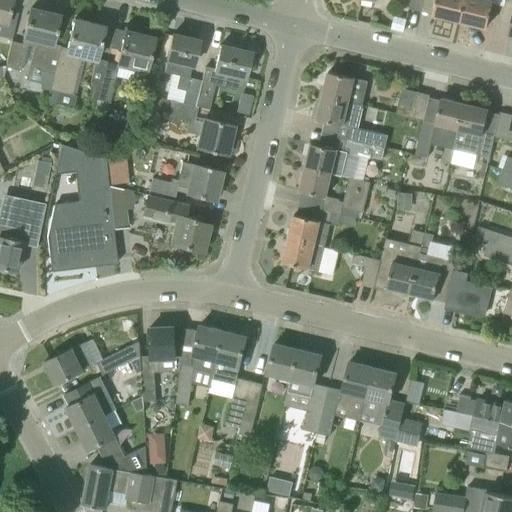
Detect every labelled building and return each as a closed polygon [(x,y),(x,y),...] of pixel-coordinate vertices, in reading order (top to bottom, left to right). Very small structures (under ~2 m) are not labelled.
[(0,0),(0,22),(6,24),(11,0),(0,0)] [(421,12),(423,0),(411,0),(409,9),(421,12)] [(459,21),(464,0),(436,0),(433,15),(459,21)] [(493,0),(464,0),(459,21),(487,28),(493,0)] [(59,47),(60,46),(52,44),(59,16),(30,9),(23,38),(35,41),(31,60),(48,64),(49,59),(56,61),(59,47)] [(53,74),(53,73),(49,90),(72,95),(81,58),(95,61),(104,26),(74,19),(67,49),(59,47),(56,61),(53,74)] [(153,38),(125,31),(117,65),(145,72),(153,38)] [(185,91),(182,103),(196,107),(199,94),(202,81),(188,78),(191,66),(193,66),(199,41),(172,35),(163,72),(179,76),(176,89),(185,91)] [(27,46),(22,44),(11,42),(5,67),(20,71),(27,46)] [(220,46),(214,72),(228,75),(227,79),(227,85),(230,89),(236,90),(240,88),(243,83),(250,53),(220,46)] [(115,73),(104,70),(96,100),(108,103),(115,73)] [(368,81),(354,78),(328,72),(322,96),(362,105),(368,81)] [(429,96),(417,93),(413,109),(399,105),(396,114),(424,120),(429,96)] [(199,94),(196,107),(197,107),(208,109),(211,97),(199,94)] [(363,105),(362,105),(322,96),(320,107),(315,105),(312,118),(317,119),(317,120),(350,127),(347,139),(385,147),(388,136),(358,128),(363,105)] [(424,120),(415,155),(428,158),(433,135),(445,138),(443,147),(445,148),(442,162),(451,164),(454,150),(465,104),(441,99),(440,101),(429,98),(424,120)] [(171,101),(167,117),(188,122),(185,132),(199,136),(197,147),(226,155),(233,126),(204,119),(202,123),(194,121),(197,107),(196,107),(182,103),(171,101)] [(489,159),(494,137),(499,115),(488,113),(488,110),(465,104),(454,150),(465,153),(467,145),(478,148),(476,156),(489,159)] [(511,115),(500,113),(499,115),(494,137),(511,141),(511,132),(509,131),(511,118),(511,115)] [(311,143),(305,167),(331,173),(342,176),(347,153),(370,159),(370,158),(382,160),(385,147),(347,139),(344,151),(311,143)] [(107,185),(104,158),(84,152),(59,145),(54,170),(79,167),(84,207),(52,211),(46,237),(50,265),(52,265),(52,268),(77,265),(77,262),(116,257),(112,229),(113,229),(108,186),(107,185)] [(128,155),(107,156),(109,182),(129,181),(128,155)] [(502,171),(511,174),(511,158),(507,157),(502,171)] [(38,161),(33,185),(45,188),(50,163),(38,161)] [(182,162),(176,185),(177,186),(187,189),(186,194),(215,201),(222,172),(208,169),(209,167),(205,167),(205,168),(182,162)] [(364,210),(370,183),(349,178),(344,202),(339,201),(340,200),(326,196),(331,173),(305,167),(300,191),(325,197),(322,209),(356,217),(358,209),(364,210)] [(511,174),(502,171),(494,168),(489,181),(511,189),(511,174)] [(148,195),(174,201),(177,186),(176,185),(152,179),(148,195)] [(127,228),(125,210),(134,209),(131,191),(108,186),(113,229),(113,230),(127,228)] [(195,219),(184,217),(187,205),(174,201),(148,195),(146,195),(141,216),(162,222),(175,225),(170,244),(203,252),(209,225),(195,221),(195,219)] [(0,268),(16,272),(20,253),(22,242),(35,245),(43,207),(5,198),(0,221),(0,268)] [(354,225),(356,217),(322,209),(319,221),(294,215),(288,239),(324,247),(327,236),(317,234),(320,222),(340,227),(341,222),(354,225)] [(475,238),(493,244),(511,250),(511,237),(479,226),(475,238)] [(410,293),(425,233),(417,231),(411,254),(384,248),(381,260),(375,285),(410,293)] [(451,278),(453,269),(455,262),(431,256),(432,251),(430,250),(433,235),(425,233),(410,293),(446,302),(451,278)] [(338,251),(324,247),(288,239),(283,262),(332,274),(338,251)] [(511,250),(493,244),(489,256),(511,263),(511,287),(511,290),(511,250)] [(375,285),(381,260),(354,254),(352,263),(366,266),(362,282),(375,285)] [(453,269),(451,278),(466,282),(468,273),(453,269)] [(451,278),(446,302),(480,311),(486,286),(478,284),(466,282),(451,278)] [(181,365),(180,371),(177,393),(176,404),(188,405),(190,389),(191,389),(194,368),(213,373),(223,331),(199,325),(192,355),(193,355),(192,366),(181,365)] [(180,371),(181,365),(182,356),(176,357),(174,327),(149,328),(151,356),(140,357),(141,371),(143,402),(156,401),(155,372),(180,371)] [(247,337),(223,331),(213,373),(212,379),(236,385),(226,425),(240,428),(242,420),(251,381),(237,378),(247,337)] [(97,364),(103,375),(140,356),(139,342),(97,364)] [(55,384),(73,376),(83,371),(83,370),(93,365),(83,344),(72,349),(72,348),(44,362),(55,384)] [(291,379),(298,349),(274,344),(267,374),(291,379)] [(301,430),(318,434),(329,389),(315,385),(322,355),(298,349),(291,379),(288,392),(309,397),(301,430)] [(141,371),(140,357),(140,356),(103,375),(109,387),(141,371)] [(349,362),(342,392),(329,389),(318,434),(330,437),(338,404),(363,410),(373,367),(349,362)] [(397,373),(373,367),(363,410),(385,415),(380,435),(397,440),(402,419),(405,404),(390,401),(397,373)] [(104,388),(99,377),(64,394),(70,405),(104,388)] [(409,398),(420,401),(425,380),(414,378),(409,398)] [(263,384),(251,381),(242,420),(254,423),(263,384)] [(77,429),(106,415),(115,410),(104,388),(70,405),(66,407),(77,429)] [(509,400),(506,399),(504,408),(470,399),(471,397),(460,394),(459,397),(460,397),(457,410),(511,422),(511,397),(510,397),(509,400)] [(467,447),(486,452),(495,453),(497,442),(511,445),(511,422),(457,410),(456,410),(456,411),(445,409),(441,425),(469,431),(467,447)] [(148,475),(146,446),(126,456),(106,415),(77,429),(88,451),(97,446),(108,468),(148,475)] [(422,424),(402,419),(397,440),(417,445),(422,424)] [(149,431),(150,461),(167,460),(166,430),(149,431)] [(510,456),(495,453),(486,452),(484,467),(508,472),(510,456)] [(82,504),(106,509),(111,486),(130,489),(128,499),(129,499),(128,506),(144,509),(143,511),(155,511),(163,477),(148,475),(108,468),(90,465),(84,494),(82,504)] [(171,511),(178,480),(163,477),(155,511),(171,511)] [(439,511),(511,511),(511,496),(469,487),(466,498),(449,494),(448,500),(440,499),(438,511),(439,511)] [(231,511),(234,504),(220,501),(217,511),(231,511)]
